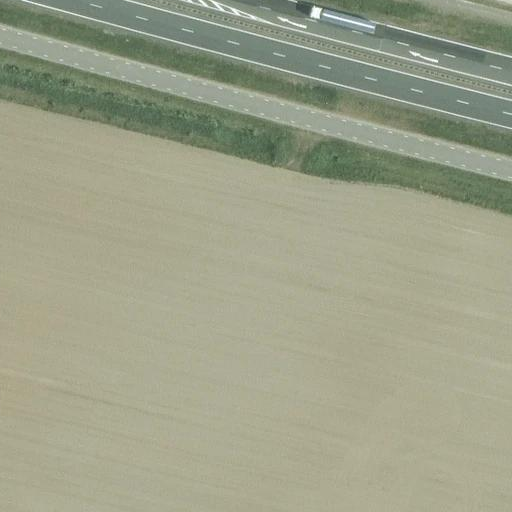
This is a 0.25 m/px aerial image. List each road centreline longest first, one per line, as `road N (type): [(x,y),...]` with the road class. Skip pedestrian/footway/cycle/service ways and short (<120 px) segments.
road 1 (unclassified): [(0,40),(511,179)]
road 2 (trunk): [(73,0),(511,115)]
road 3 (trunk): [(511,72),(233,0)]
